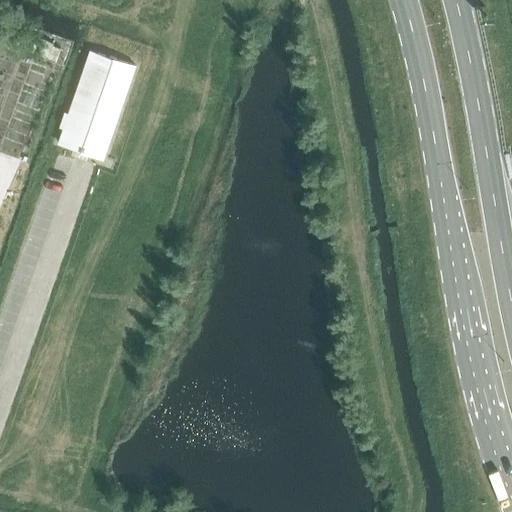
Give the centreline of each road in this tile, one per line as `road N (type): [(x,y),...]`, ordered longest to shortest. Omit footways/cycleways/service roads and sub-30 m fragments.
road 1 (primary): [(404,0),(477,372),(511,482)]
road 2 (primary): [(511,302),(455,0)]
